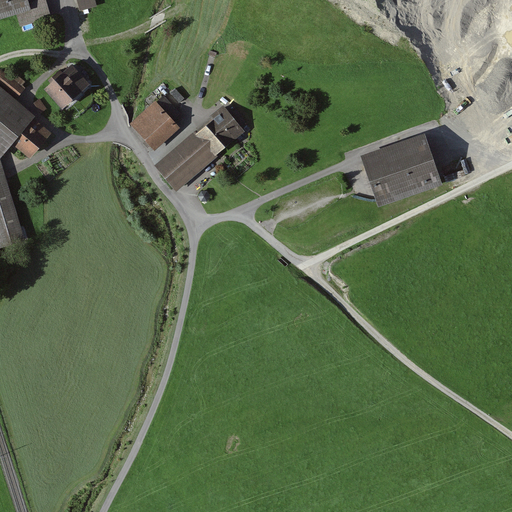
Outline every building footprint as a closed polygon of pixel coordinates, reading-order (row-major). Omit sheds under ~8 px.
[(0,0),(0,22),(18,18),(31,14),(28,4),(26,0),(0,0)] [(45,0),(43,0),(28,4),(31,14),(18,18),(21,28),(51,18),(45,0)] [(95,0),(76,0),(80,13),(97,8),(95,0)] [(72,61),(45,86),(62,106),(90,81),(72,61)] [(0,65),(0,80),(18,96),(26,87),(0,65)] [(35,113),(0,84),(0,155),(12,141),(33,116),(35,113)] [(185,98),(176,88),(171,92),(180,102),(185,98)] [(163,94),(131,123),(155,150),(180,127),(176,122),(183,115),(163,94)] [(40,98),(34,102),(41,111),(47,108),(40,98)] [(215,117),(197,132),(216,155),(247,130),(225,102),(212,113),(215,117)] [(51,130),(33,116),(12,141),(30,156),(51,130)] [(427,130),(361,152),(378,202),(443,180),(427,130)] [(216,155),(197,132),(157,164),(176,188),(216,155)] [(1,158),(0,157),(0,245),(26,237),(1,158)] [(464,164),(447,169),(449,176),(467,171),(464,164)]
